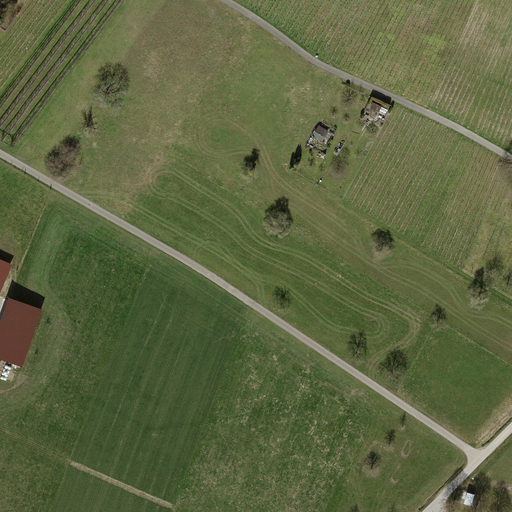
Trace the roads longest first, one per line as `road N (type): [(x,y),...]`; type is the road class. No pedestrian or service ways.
road 1 (track): [(0,154),(194,266),(479,458)]
road 2 (track): [(222,0),(316,64),(511,159)]
